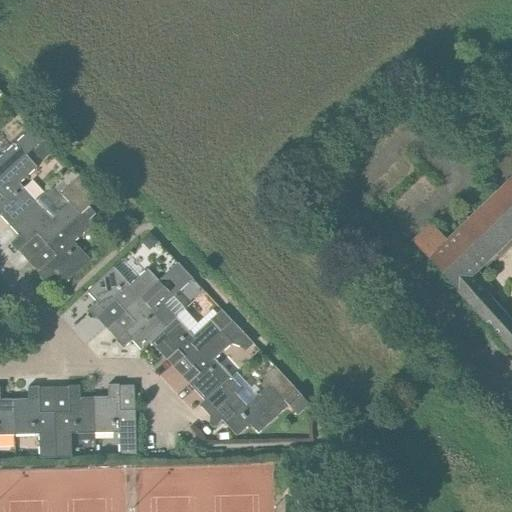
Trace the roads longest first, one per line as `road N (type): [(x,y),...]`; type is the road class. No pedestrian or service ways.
road 1 (residential): [(78,365),(48,313),(0,264)]
road 2 (residential): [(78,365),(133,367),(181,419)]
